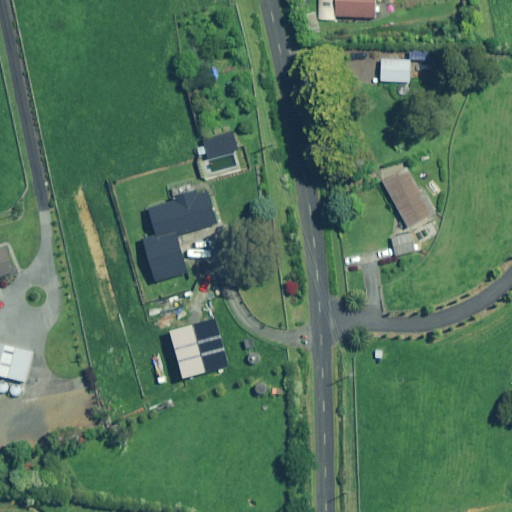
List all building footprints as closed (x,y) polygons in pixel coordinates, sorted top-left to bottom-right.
[(375,0),(336,0),(336,16),(374,18),(375,0)] [(410,61),(381,60),(381,81),(410,82),(410,61)] [(215,87),(212,69),(187,73),(190,91),(215,87)] [(432,215),(408,170),(384,183),(409,228),(432,215)] [(197,194),(196,192),(177,196),(178,203),(150,209),(156,236),(214,223),(207,192),(197,194)] [(416,251),(412,233),(391,238),(395,256),(416,251)] [(186,272),(175,234),(143,243),(154,281),(186,272)] [(0,278),(16,273),(7,246),(0,248),(0,278)] [(204,332),(201,324),(188,327),(190,337),(177,340),(185,371),(224,360),(216,328),(204,332)] [(33,352),(0,343),(0,375),(25,382),(33,352)]
